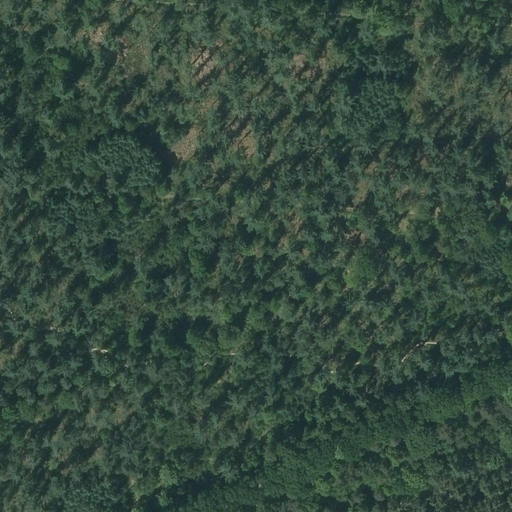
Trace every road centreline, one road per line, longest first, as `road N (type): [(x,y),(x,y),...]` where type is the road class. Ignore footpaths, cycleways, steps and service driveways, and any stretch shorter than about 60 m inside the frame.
road 1 (track): [(511,20),(124,0)]
road 2 (track): [(198,511),(289,478),(316,482),(511,392)]
